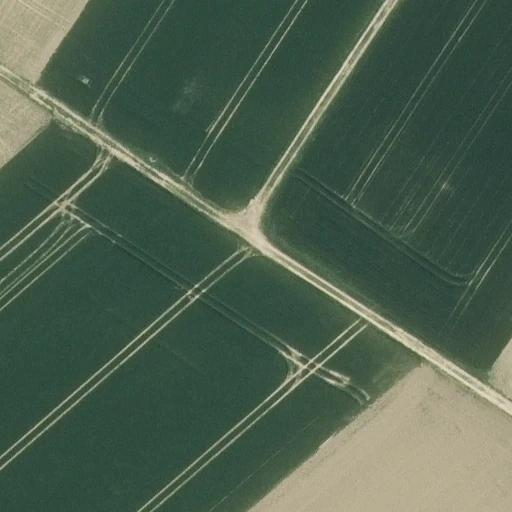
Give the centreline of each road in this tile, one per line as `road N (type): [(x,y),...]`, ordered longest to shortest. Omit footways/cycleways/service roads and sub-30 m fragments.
road 1 (track): [(511,406),(0,70)]
road 2 (track): [(240,230),(392,0)]
road 3 (track): [(263,511),(441,359)]
